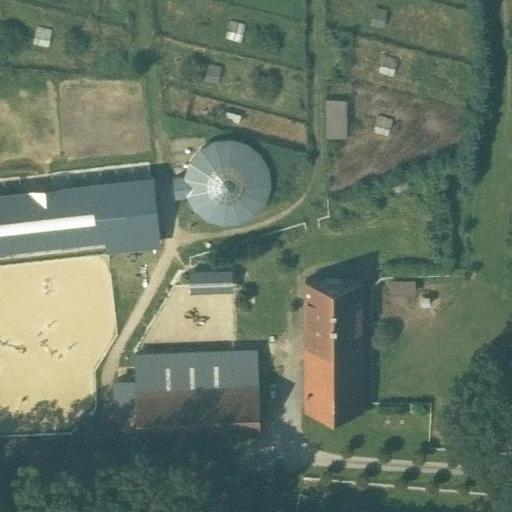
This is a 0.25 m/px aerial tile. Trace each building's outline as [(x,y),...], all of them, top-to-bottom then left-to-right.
[(347,133),(346,94),(326,94),(326,134),(347,133)] [(169,172),(171,191),(187,189),(189,208),(219,217),(256,213),(266,180),(262,144),(227,133),(193,137),(183,170),(169,172)] [(0,245),(101,236),(102,246),(155,241),(149,171),(0,184),(0,245)] [(231,286),(230,263),(186,265),(187,288),(231,286)] [(414,290),(414,274),(390,275),(390,291),(414,290)] [(346,411),(345,280),(282,280),(283,411),(346,411)] [(245,443),(244,348),(119,349),(119,444),(245,443)]
